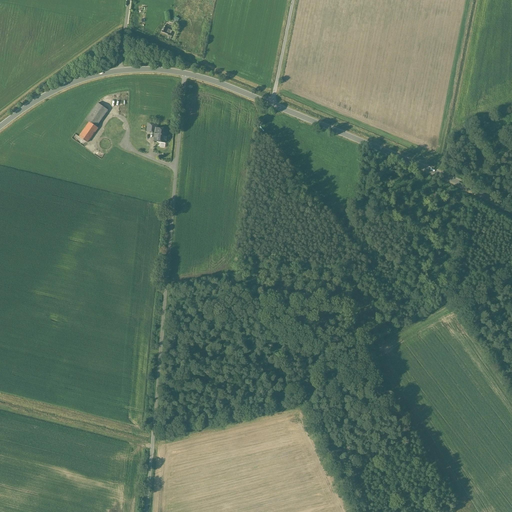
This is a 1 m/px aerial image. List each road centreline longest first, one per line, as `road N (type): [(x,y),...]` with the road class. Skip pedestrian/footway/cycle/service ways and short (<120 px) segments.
road 1 (unclassified): [(146,511),(184,73)]
road 2 (tertiary): [(511,209),(184,73)]
road 3 (tertiary): [(184,73),(138,69),(83,78),(0,126)]
road 4 (track): [(0,406),(152,444)]
